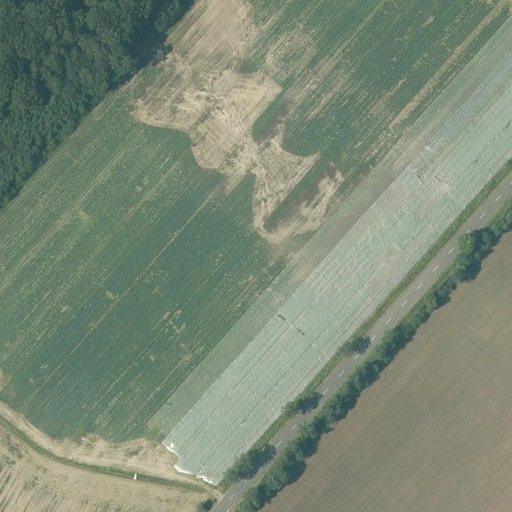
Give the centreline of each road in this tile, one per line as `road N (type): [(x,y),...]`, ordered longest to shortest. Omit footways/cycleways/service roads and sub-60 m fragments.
road 1 (tertiary): [(511,182),(219,511)]
road 2 (track): [(227,502),(203,488),(60,459),(25,441)]
